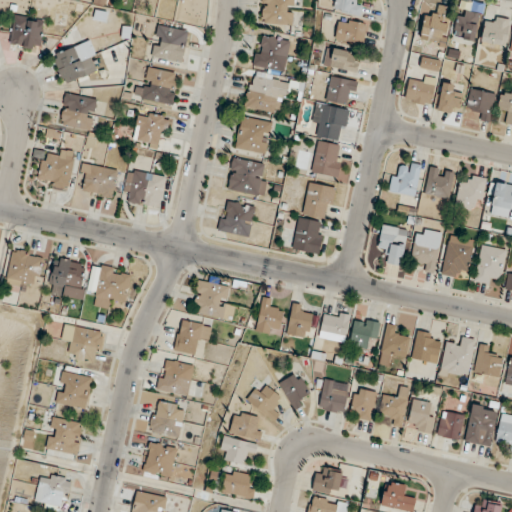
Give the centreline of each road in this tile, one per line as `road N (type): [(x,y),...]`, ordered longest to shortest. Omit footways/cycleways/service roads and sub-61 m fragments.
road 1 (residential): [(229,0),(178,249),(138,342),(99,511)]
road 2 (tertiary): [(0,209),(511,318)]
road 3 (residential): [(401,0),(347,283)]
road 4 (residential): [(279,511),(291,460),(319,443),(511,483)]
road 5 (residential): [(511,156),(379,128)]
road 6 (residential): [(3,210),(19,133),(15,91)]
